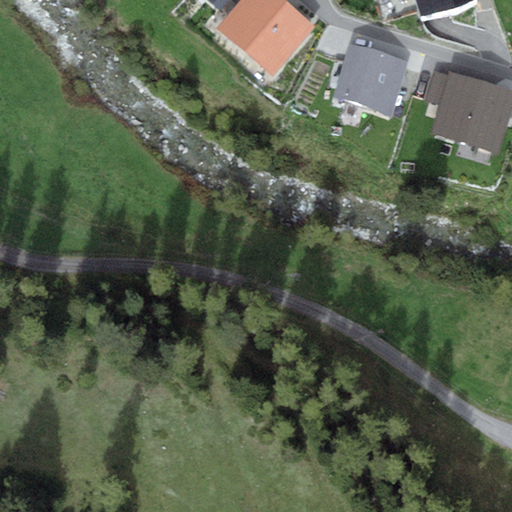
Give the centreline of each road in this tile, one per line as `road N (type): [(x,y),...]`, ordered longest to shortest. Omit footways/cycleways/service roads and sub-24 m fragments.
road 1 (residential): [(0,253),(246,283),(363,334),(511,438)]
road 2 (residential): [(511,74),(342,22),(311,0)]
